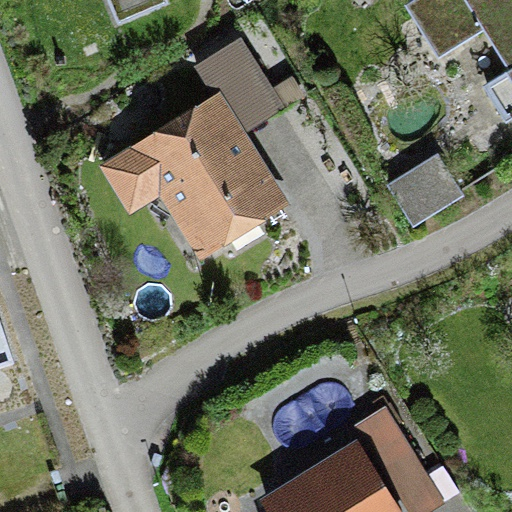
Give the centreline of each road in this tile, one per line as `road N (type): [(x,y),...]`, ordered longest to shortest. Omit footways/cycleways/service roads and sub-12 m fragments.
road 1 (residential): [(103,418),(511,213)]
road 2 (residential): [(103,418),(0,78)]
